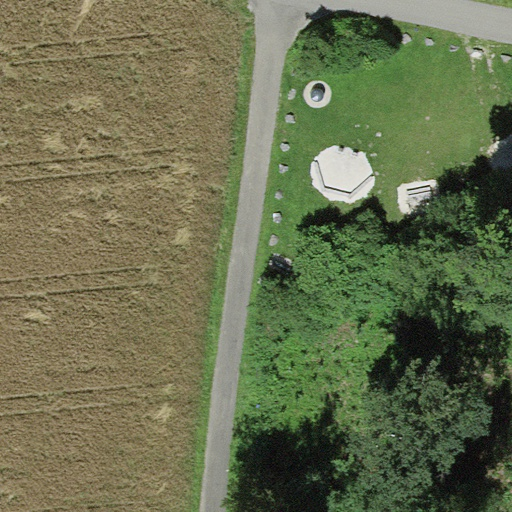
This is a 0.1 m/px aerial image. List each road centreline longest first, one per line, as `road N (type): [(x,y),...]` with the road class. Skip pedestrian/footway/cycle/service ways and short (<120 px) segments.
road 1 (track): [(279,0),(215,511)]
road 2 (unclassified): [(393,0),(511,23)]
